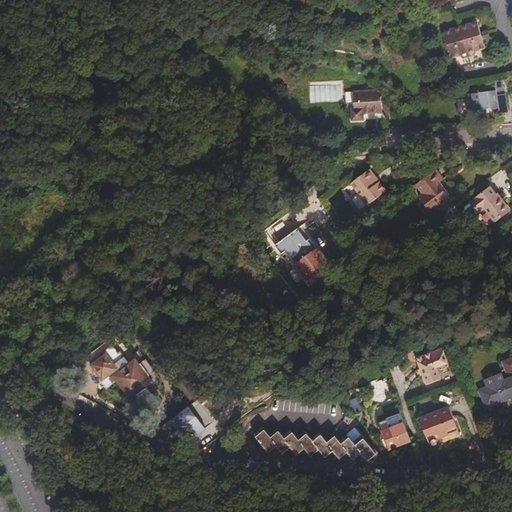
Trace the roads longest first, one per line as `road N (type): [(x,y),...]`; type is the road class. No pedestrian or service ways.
road 1 (residential): [(0,374),(149,446),(200,459),(405,478),(511,474)]
road 2 (unclassified): [(366,149),(511,136)]
